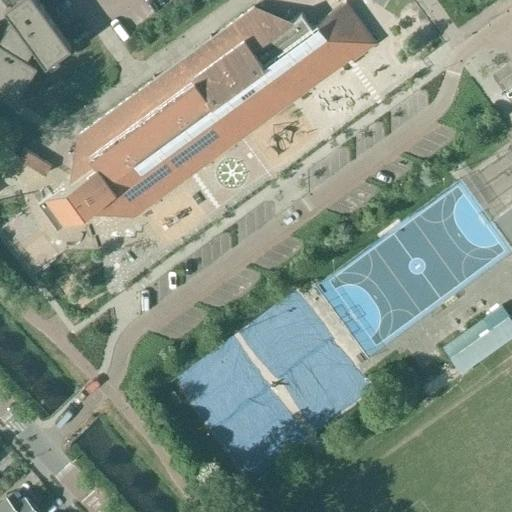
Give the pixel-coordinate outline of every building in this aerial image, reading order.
[(45,61),(71,43),(39,0),(8,0),(3,4),(45,61)] [(287,22),(267,14),(264,17),(255,5),(76,135),(83,145),(78,149),(73,177),(38,203),(57,228),(92,203),(120,207),(125,204),(131,212),(140,205),(142,208),(350,56),(352,58),(375,41),(345,1),(312,25),(301,11),(287,22)] [(37,59),(0,36),(0,85),(15,94),(37,59)] [(23,148),(18,156),(45,173),(51,164),(23,148)] [(511,204),(493,218),(511,244),(511,204)] [(459,334),(444,345),(450,355),(491,326),(508,313),(501,304),(484,316),(459,334)] [(37,511),(40,510),(25,493),(14,503),(6,493),(0,498),(0,511),(37,511)]
